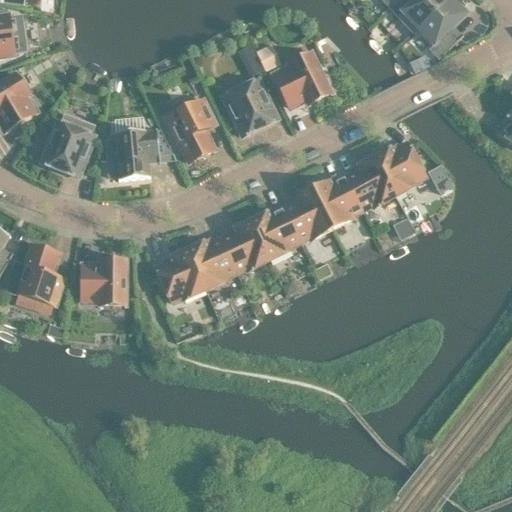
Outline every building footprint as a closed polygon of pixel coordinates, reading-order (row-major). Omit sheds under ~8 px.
[(379,0),(388,9),(397,0),(379,0)] [(413,35),(418,31),(449,0),(415,0),(397,0),(388,9),(413,35)] [(456,0),(449,0),(418,31),(432,46),(428,51),(437,61),(462,37),(455,43),(447,34),(466,16),(460,10),(464,7),(456,0)] [(0,58),(13,57),(7,16),(0,16),(0,58)] [(264,73),(280,65),(270,46),(254,54),(264,73)] [(249,77),(259,72),(247,48),(237,53),(249,77)] [(311,55),(288,66),(289,68),(273,76),(289,109),(305,101),(307,105),(330,94),(311,55)] [(0,83),(0,126),(4,133),(35,113),(25,98),(27,97),(14,75),(0,83)] [(258,81),(222,99),(241,138),(277,120),(258,81)] [(188,164),(214,151),(204,132),(215,126),(203,102),(166,120),(188,164)] [(500,135),(511,143),(511,113),(505,125),(507,126),(500,135)] [(56,123),(41,164),(78,178),(94,138),(90,136),(94,127),(64,115),(60,125),(56,123)] [(112,143),(104,143),(108,179),(117,178),(118,181),(118,182),(149,179),(149,178),(148,178),(147,165),(146,159),(159,157),(172,156),(160,132),(156,132),(156,131),(155,131),(155,132),(145,133),(145,132),(143,132),(115,135),(113,135),(113,136),(114,136),(115,140),(112,141),(112,143)] [(415,184),(425,178),(406,144),(396,150),(395,148),(374,159),(394,198),(416,186),(415,184)] [(352,171),(353,172),(353,173),(344,178),(362,212),(372,207),(373,209),(394,198),(374,159),(352,171)] [(443,174),(439,167),(428,173),(432,181),(443,174)] [(334,180),(312,192),(332,230),(354,219),(353,217),(362,212),(344,178),(335,183),(334,180)] [(299,244),(309,240),(310,242),(332,230),(312,192),(290,203),(291,205),(282,209),(299,244)] [(272,212),(250,222),(268,262),(291,251),(290,249),(299,244),(282,209),(273,214),(272,212)] [(229,235),(219,239),(236,275),(245,270),(246,272),(268,262),(250,222),(227,233),(229,235)] [(0,275),(8,262),(0,257),(0,251),(8,239),(9,239),(9,238),(0,232),(0,275)] [(209,242),(186,252),(204,292),(227,282),(226,279),(236,275),(219,239),(210,244),(209,242)] [(14,264),(6,291),(15,294),(18,295),(52,305),(55,306),(63,280),(52,277),(58,256),(30,247),(24,267),(14,264)] [(171,304),(180,300),(181,299),(182,302),(204,292),(186,252),(164,262),(165,264),(155,268),(171,304)] [(99,306),(125,306),(125,262),(99,262),(99,267),(82,267),(81,303),(99,303),(99,306)] [(280,285),(285,295),(294,291),(289,281),(280,285)] [(60,339),(63,330),(49,326),(46,335),(60,339)]
